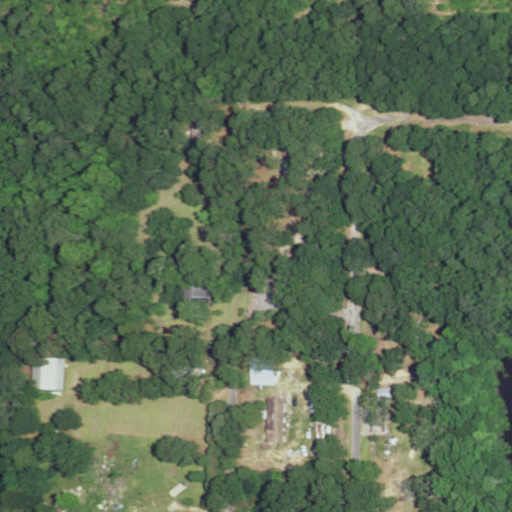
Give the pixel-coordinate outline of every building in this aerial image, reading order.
[(182,302),(203,303),(204,281),(183,280),(182,302)] [(39,389),(66,389),(67,358),(39,357),(39,389)] [(283,441),(281,396),(263,397),(265,442),(283,441)] [(312,459),(321,459),(323,422),(314,422),(312,459)] [(105,503),(114,503),(112,457),(103,457),(105,503)]
